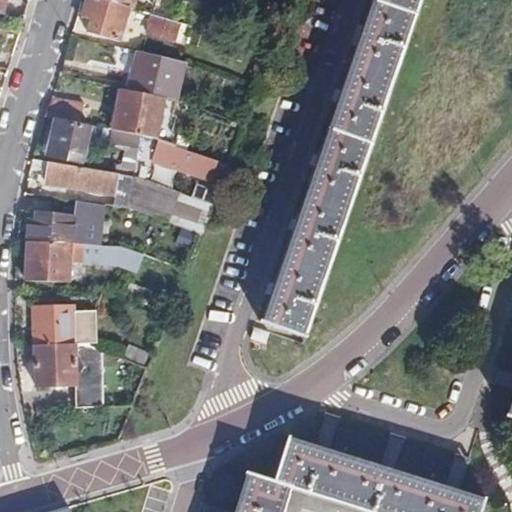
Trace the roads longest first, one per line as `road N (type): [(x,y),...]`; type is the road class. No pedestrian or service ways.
road 1 (residential): [(227,426),(227,341),(346,0)]
road 2 (residential): [(311,378),(342,405),(449,433),(510,237),(497,189)]
road 3 (residential): [(497,189),(367,339),(311,378)]
road 4 (residential): [(51,0),(0,174)]
road 5 (residential): [(171,450),(18,497)]
